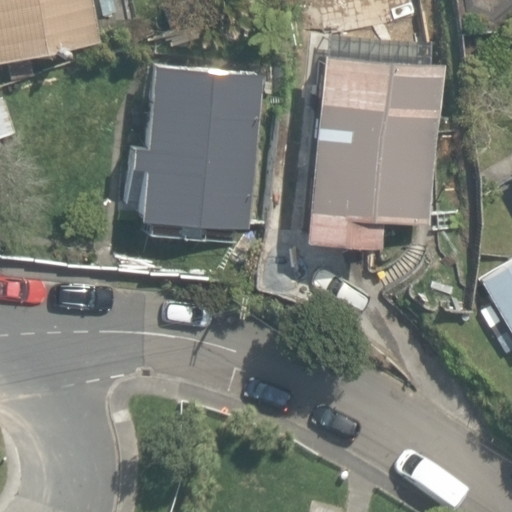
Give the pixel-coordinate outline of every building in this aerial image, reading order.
[(0,0),(0,57),(92,34),(83,0),(0,0)] [(274,233),(356,236),(357,220),(414,223),(422,54),(282,48),(274,233)] [(245,63),(123,56),(114,211),(236,218),(245,63)] [(511,153),(494,163),(511,198),(511,153)] [(511,252),(469,277),(511,351),(511,252)]
